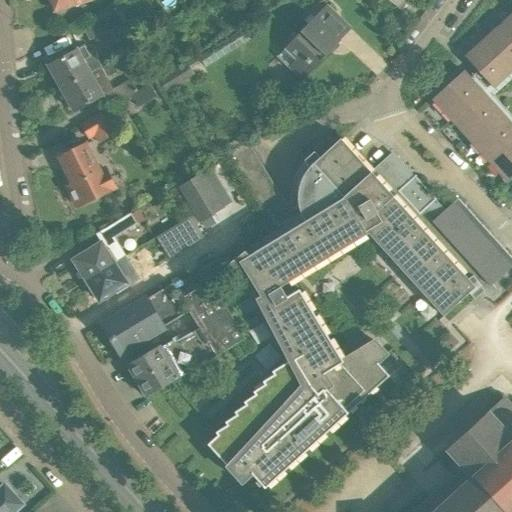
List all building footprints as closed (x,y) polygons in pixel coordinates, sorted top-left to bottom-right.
[(50,0),(51,0),(54,10),(84,0),(50,0)] [(388,0),(402,10),(410,0),(388,0)] [(124,1),(103,18),(84,29),(90,40),(108,30),(109,31),(127,21),(121,10),(127,5),(124,1)] [(276,57),(302,81),(340,40),(339,39),(348,30),(332,16),(336,12),(326,3),(325,5),(321,1),(304,20),(307,23),(276,57)] [(511,27),(505,19),(483,39),(511,70),(511,69),(511,27)] [(511,70),(483,39),(465,55),(493,86),(511,70)] [(61,88),(101,67),(102,66),(94,53),(90,56),(84,45),(48,66),(61,88)] [(111,61),(102,66),(101,67),(61,88),(74,111),(99,96),(113,89),(106,77),(116,71),(111,61)] [(195,76),(187,63),(159,79),(166,93),(195,76)] [(464,70),(433,98),(452,119),(483,91),(464,70)] [(113,89),(99,96),(107,109),(130,95),(138,91),(131,79),(113,89)] [(138,91),(130,95),(137,107),(157,96),(150,84),(138,91)] [(472,142),(503,113),(483,91),(452,119),(472,142)] [(105,110),(81,124),(84,129),(89,129),(97,143),(118,130),(105,110)] [(493,165),(511,147),(511,123),(503,113),(472,142),(493,165)] [(229,261),(236,272),(243,268),(261,296),(258,298),(290,358),(272,370),(274,373),(263,381),(265,384),(254,391),(255,394),(244,401),(246,404),(235,412),(237,415),(226,422),(227,425),(216,432),(218,435),(208,444),(244,484),(245,483),(244,481),(252,474),(266,488),(391,376),(379,362),(388,354),(376,341),(344,359),(300,288),(287,296),(281,286),(277,288),(274,283),(364,228),(367,234),(369,233),(372,235),(377,230),(448,308),(442,313),(443,315),(469,291),(475,298),(482,291),(486,295),(488,297),(491,297),(494,296),(496,293),(496,290),(495,287),(493,284),(511,266),(511,257),(458,198),(441,213),(432,203),(436,199),(415,175),(414,176),(394,153),(372,172),(340,137),(319,155),(314,149),(305,158),(310,166),(308,168),(305,171),(303,174),(302,178),(300,181),(299,185),(298,189),(298,192),(298,196),(298,200),(298,203),(299,205),(300,209),(301,213),(303,217),(305,220),(248,256),(245,251),(229,261)] [(227,152),(233,162),(253,150),(247,140),(227,152)] [(77,205),(114,187),(104,167),(99,170),(86,144),(60,156),(73,182),(68,185),(77,205)] [(511,147),(493,165),(508,182),(511,177),(511,147)] [(253,150),(233,162),(239,173),(260,161),(253,150)] [(260,161),(239,173),(246,184),(266,172),(260,161)] [(202,172),(179,186),(200,222),(223,208),(202,172)] [(266,172),(246,184),(253,195),(273,183),(266,172)] [(273,183),(253,195),(260,207),(280,194),(273,183)] [(137,208),(130,213),(136,223),(144,219),(137,208)] [(151,251),(161,245),(169,259),(205,237),(192,216),(146,244),(151,251)] [(73,259),(86,280),(114,263),(101,242),(73,259)] [(205,284),(210,280),(225,271),(218,260),(198,272),(205,284)] [(86,281),(99,301),(135,279),(129,270),(122,274),(115,262),(86,281)] [(126,364),(145,396),(193,367),(194,369),(245,338),(210,280),(205,284),(182,297),(155,313),(164,327),(189,311),(198,327),(173,343),(170,340),(159,346),(158,345),(126,364)] [(120,354),(163,328),(155,313),(182,297),(172,283),(146,299),(147,297),(102,324),(120,354)] [(250,297),(240,304),(246,314),(257,308),(250,297)] [(264,323),(252,330),(258,340),(270,334),(264,323)] [(256,354),(270,370),(284,358),(270,342),(256,354)] [(511,511),(511,408),(503,398),(447,447),(457,458),(447,467),(450,471),(454,476),(414,511),(511,511)] [(0,511),(13,511),(21,505),(4,486),(0,489),(0,511)]
